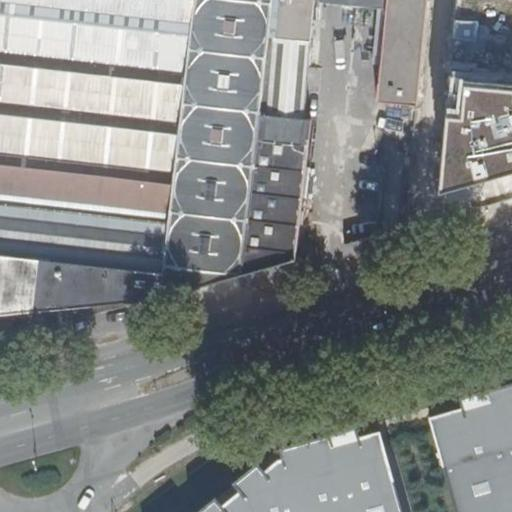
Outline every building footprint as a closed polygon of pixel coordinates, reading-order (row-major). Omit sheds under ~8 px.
[(0,0),(0,312),(160,296),(192,0),(0,0)] [(244,274),(252,273),(277,0),(192,0),(160,296),(160,298),(204,286),(244,274)] [(376,100),(419,103),(429,0),(277,0),(252,273),(295,260),(307,154),(312,119),(306,119),(316,0),(386,6),(380,80),(378,80),(376,100)] [(511,511),(511,388),(430,412),(458,511),(511,511)] [(406,511),(383,429),(278,457),(211,511),(406,511)]
